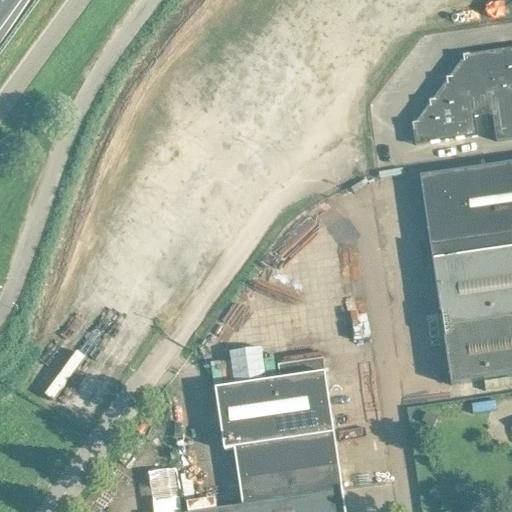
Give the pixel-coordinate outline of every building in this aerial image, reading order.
[(451,12),(451,0),(434,0),(433,10),(451,12)] [(159,177),(246,51),(201,20),(113,146),(159,177)] [(415,125),(413,125),(416,147),(477,137),(474,118),(492,115),(496,143),(511,140),(511,49),(463,57),(464,60),(457,61),(448,72),(449,79),(447,80),(447,82),(440,83),(431,95),(432,102),(430,102),(430,105),(423,106),(414,118),(415,125)] [(511,164),(421,178),(431,250),(432,249),(511,237),(511,164)] [(511,377),(511,237),(432,249),(452,386),(464,384),(501,379),(511,377)] [(235,450),(240,489),(243,507),(332,494),(343,493),(323,363),(276,370),(278,383),(215,393),(223,452),(235,450)] [(501,379),(464,384),(466,400),(504,394),(501,379)] [(345,511),(343,493),(332,494),(243,507),(208,511),(345,511)]
